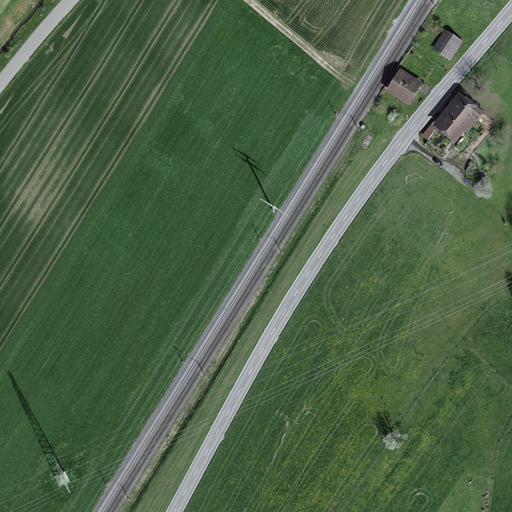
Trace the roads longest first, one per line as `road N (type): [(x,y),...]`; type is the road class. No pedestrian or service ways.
road 1 (secondary): [(511,9),(328,243),(174,511)]
road 2 (track): [(244,0),(341,78)]
road 3 (unclassified): [(0,97),(76,0)]
